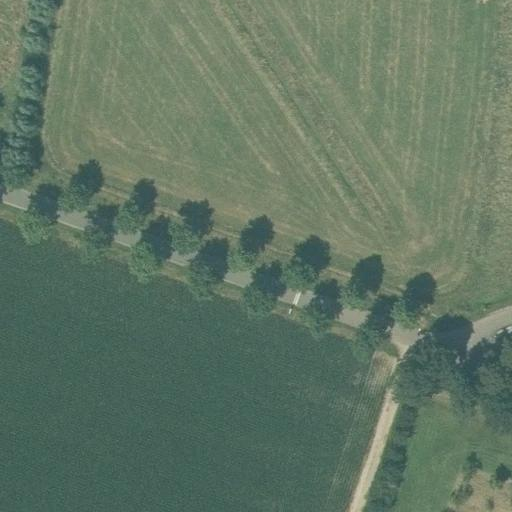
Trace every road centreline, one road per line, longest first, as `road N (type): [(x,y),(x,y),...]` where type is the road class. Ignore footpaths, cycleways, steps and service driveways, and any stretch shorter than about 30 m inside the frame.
road 1 (unclassified): [(420,338),(0,196)]
road 2 (track): [(363,511),(420,338)]
